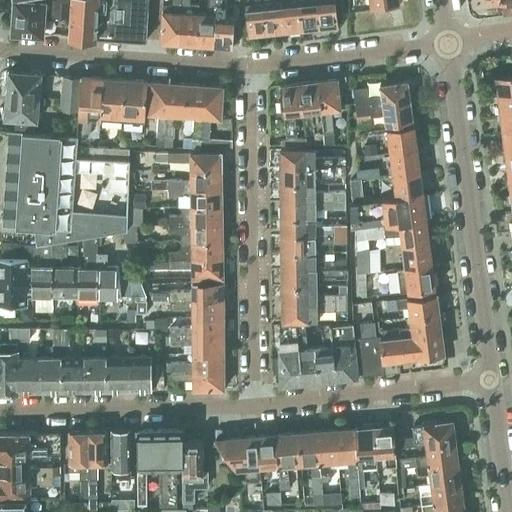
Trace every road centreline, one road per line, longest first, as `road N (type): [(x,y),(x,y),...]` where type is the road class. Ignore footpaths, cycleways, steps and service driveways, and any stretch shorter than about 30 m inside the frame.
road 1 (residential): [(256,405),(246,64)]
road 2 (residential): [(491,379),(450,42)]
road 3 (residential): [(0,411),(256,405)]
road 4 (residential): [(246,64),(0,47)]
road 5 (residential): [(256,405),(491,379)]
road 6 (residential): [(450,42),(246,64)]
road 7 (residential): [(508,511),(491,379)]
